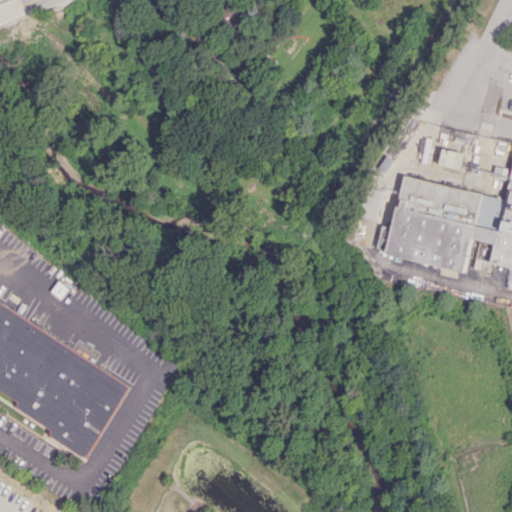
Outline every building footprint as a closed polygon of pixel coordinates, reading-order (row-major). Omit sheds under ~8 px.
[(462,169),(466,153),(444,149),(441,164),(462,169)] [(405,176),(389,255),(467,270),(473,238),(496,243),(492,263),(511,266),(511,179),(509,197),(405,176)] [(380,219),(384,190),(364,187),(359,216),(380,219)] [(90,458),(135,380),(0,301),(0,391),(19,402),(17,407),(55,430),(51,436),(90,458)] [(0,511),(33,511),(42,497),(0,473),(0,511)]
